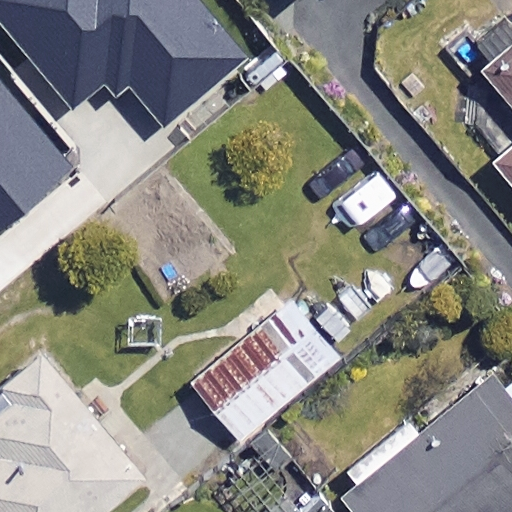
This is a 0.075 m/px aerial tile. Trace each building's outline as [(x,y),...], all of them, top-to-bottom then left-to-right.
[(130,87),(165,128),(248,59),(199,0),(0,0),(0,24),(72,110),(104,84),(116,99),(130,87)] [(300,0),(309,10),(320,0),(300,0)] [(511,56),(486,78),(511,109),(511,156),(501,166),(511,179),(511,56)] [(0,227),(75,168),(0,74),(0,227)] [(340,358),(290,298),(191,381),(241,441),(340,358)] [(105,511),(146,478),(45,356),(0,393),(0,449),(2,452),(0,453),(0,511),(105,511)] [(335,492),(351,511),(511,511),(511,391),(500,376),(418,442),(410,432),(335,492)] [(351,511),(335,492),(308,511),(351,511)]
